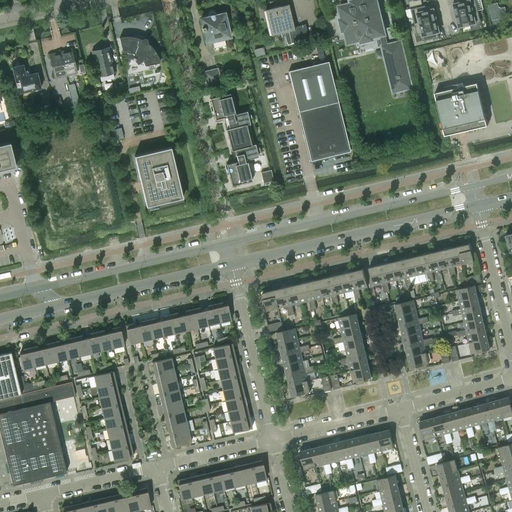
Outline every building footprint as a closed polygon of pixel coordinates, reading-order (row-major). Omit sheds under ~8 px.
[(388,45),(377,2),(375,3),(374,0),(372,1),(371,0),(364,0),(363,0),(360,0),(361,1),(354,3),(353,0),(351,1),(351,3),(344,5),(344,6),(342,8),(343,10),(340,11),(342,19),(339,19),(340,22),(343,21),(344,28),(342,29),(342,32),(345,31),(347,38),(349,38),(350,40),(352,40),(353,42),(360,40),(361,43),(363,42),(363,40),(370,38),(371,40),(373,40),(373,37),(380,36),(390,77),(392,76),(393,79),(397,78),(402,77),(401,77),(406,76),(405,73),(408,73),(400,42),(388,45)] [(454,0),(455,3),(453,4),(456,16),(478,10),(475,0),(454,0)] [(501,16),(508,14),(506,5),(500,7),(499,1),(488,4),(494,23),(502,21),(501,16)] [(288,4),(265,9),(271,36),(281,34),(282,37),(285,37),(287,44),(308,39),(305,25),(302,25),(303,28),(294,30),(288,4)] [(431,4),(411,9),(415,25),(436,20),(434,9),(432,9),(431,4)] [(478,10),(456,16),(459,27),(481,22),(478,10)] [(224,13),(200,19),(202,28),(201,28),(202,31),(203,31),(206,43),(214,41),(214,42),(223,40),(222,39),(230,37),(228,30),(229,30),(227,21),(226,21),(224,13)] [(436,20),(415,25),(417,34),(422,33),(423,41),(438,37),(437,32),(439,32),(436,20)] [(119,38),(122,52),(123,52),(124,51),(126,51),(127,51),(130,51),(128,57),(132,59),(134,61),(135,60),(138,63),(143,60),(144,62),(145,63),(145,65),(145,66),(159,63),(159,62),(158,60),(157,58),(156,55),(155,53),(153,51),(152,49),(150,48),(149,46),(147,44),(147,43),(147,42),(147,41),(147,40),(146,39),(145,39),(144,39),(143,39),(142,40),(141,40),(141,41),(140,40),(138,39),(137,39),(134,38),(133,38),(132,38),(129,38),(126,38),(124,38),(123,38),(120,38),(119,38)] [(321,45),(316,47),(318,59),(324,58),(321,45)] [(112,65),(108,47),(106,47),(104,46),(94,49),(93,50),(92,51),(96,69),(97,69),(98,72),(97,72),(98,77),(114,73),(113,68),(112,68),(112,66),(112,65)] [(264,47),(254,49),(256,57),(265,55),(264,47)] [(71,50),(60,52),(66,76),(76,73),(71,50)] [(49,55),(55,78),(66,76),(60,52),(49,55)] [(350,152),(328,62),(288,71),(310,161),(350,152)] [(12,67),(18,93),(40,88),(37,73),(29,75),(29,73),(26,71),(24,71),(23,65),(21,65),(20,64),(18,63),(16,63),(15,63),(14,65),(14,67),(12,67)] [(219,84),(216,69),(204,72),(208,87),(219,84)] [(488,125),(477,83),(435,93),(445,136),(488,125)] [(230,94),(209,99),(215,120),(226,117),(229,129),(226,130),(231,151),(234,150),(237,162),(226,164),(231,186),(252,181),(246,160),(258,157),(255,144),(251,145),(246,125),(250,124),(247,112),(235,115),(230,94)] [(78,100),(79,105),(89,103),(88,97),(78,100)] [(41,102),(43,114),(51,112),(48,100),(41,102)] [(112,129),(115,139),(124,137),(121,127),(112,129)] [(0,170),(16,166),(14,160),(9,142),(0,144),(0,170)] [(146,207),(182,198),(170,147),(134,156),(146,207)] [(54,227),(102,217),(89,159),(42,169),(54,227)] [(270,170),(260,172),(263,183),(273,181),(270,170)] [(470,243),(458,246),(462,264),(474,262),(470,243)] [(458,246),(447,249),(451,267),(454,266),(462,264),(458,246)] [(447,249),(436,251),(440,270),(449,268),(451,267),(447,249)] [(436,251),(425,254),(429,272),(432,272),(440,270),(436,251)] [(425,254),(414,257),(418,275),(426,273),(429,272),(425,254)] [(414,257),(403,259),(407,278),(410,277),(418,275),(414,257)] [(403,259),(391,262),(396,280),(404,278),(407,278),(403,259)] [(391,262),(380,265),(385,283),(387,282),(396,280),(391,262)] [(373,286),(382,283),(385,283),(380,265),(369,267),(369,268),(373,286)] [(363,269),(352,271),(356,290),(359,289),(367,287),(363,269)] [(352,271),(340,274),(345,292),(353,290),(356,290),(352,271)] [(340,274),(329,277),(334,295),(336,294),(345,292),(340,274)] [(480,274),(466,278),(467,285),(481,281),(480,274)] [(329,277),(318,279),(323,298),(331,296),(334,295),(329,277)] [(318,279),(307,282),(312,300),(314,300),(323,298),(318,279)] [(307,282),(296,284),(300,303),(309,301),(312,300),(307,282)] [(296,284),(285,287),(289,305),(292,305),(300,303),(296,284)] [(456,290),(459,301),(477,296),(475,285),(456,290)] [(285,287),(274,290),(278,308),(287,306),(289,305),(285,287)] [(267,311),(278,308),(274,290),(262,293),(267,311)] [(477,296),(459,301),(461,308),(456,309),(457,315),(462,314),(461,311),(480,307),(477,296)] [(395,304),(398,315),(416,311),(413,300),(395,304)] [(222,302),(215,304),(219,323),(231,320),(227,305),(223,306),(222,302)] [(208,309),(204,310),(208,325),(219,323),(215,304),(207,305),(208,309)] [(200,307),(192,309),(197,328),(208,325),(204,310),(200,311),(200,307)] [(461,311),(462,314),(464,322),(482,317),(480,307),(461,311)] [(186,314),(182,315),(186,331),(197,328),(192,309),(185,311),(186,314)] [(416,311),(398,315),(400,326),(419,321),(419,324),(424,323),(422,317),(418,319),(416,311)] [(177,313),(170,314),(174,333),(186,331),(182,315),(178,316),(177,313)] [(356,313),(338,318),(340,329),(359,324),(356,313)] [(164,320),(160,321),(163,336),(174,333),(170,314),(163,316),(164,320)] [(482,317),(464,322),(466,329),(461,330),(462,336),(467,335),(466,332),(485,328),(482,317)] [(155,318),(148,320),(152,339),(163,336),(160,321),(156,322),(155,318)] [(141,325),(138,326),(141,341),(152,339),(148,320),(141,321),(141,325)] [(281,321),(267,325),(269,332),(283,328),(281,321)] [(419,321),(400,326),(403,336),(421,332),(419,324),(419,321)] [(125,325),(130,344),(141,341),(138,326),(134,327),(133,323),(125,325)] [(340,329),(342,337),(343,339),(361,335),(359,324),(340,329)] [(113,332),(109,333),(112,348),(124,345),(119,326),(112,328),(113,332)] [(295,328),(277,332),(279,343),(298,339),(295,328)] [(485,328),(466,332),(467,335),(469,343),(487,338),(485,328)] [(104,330),(97,332),(101,351),(112,348),(109,333),(105,334),(104,330)] [(90,337),(86,338),(90,353),(101,351),(97,332),(89,333),(90,337)] [(421,332),(403,336),(405,347),(424,342),(424,345),(429,344),(427,338),(423,340),(421,332)] [(82,335),(74,337),(79,356),(90,353),(86,338),(83,339),(82,335)] [(361,335),(343,339),(342,337),(338,338),(339,343),(344,342),(345,350),(364,345),(361,335)] [(68,342),(64,343),(68,359),(79,356),(74,337),(67,339),(68,342)] [(487,338),(469,343),(471,353),(474,353),(475,356),(482,354),(481,351),(490,349),(487,338)] [(298,339),(279,343),(282,354),(300,349),(301,352),(305,351),(304,346),(299,347),(298,339)] [(59,341),(52,342),(56,361),(68,359),(64,343),(60,344),(59,341)] [(46,348),(42,349),(45,364),(56,361),(52,342),(45,344),(46,348)] [(424,342),(405,347),(408,357),(426,353),(424,345),(424,342)] [(212,348),(215,359),(234,354),(231,343),(212,348)] [(345,350),(347,358),(348,360),(366,356),(364,345),(345,350)] [(37,346),(30,348),(34,367),(45,364),(42,349),(38,349),(37,346)] [(459,360),(455,346),(449,347),(452,361),(459,360)] [(19,354),(23,369),(34,367),(30,348),(23,349),(23,353),(19,354)] [(450,362),(446,348),(439,349),(443,364),(450,362)] [(300,349),(282,354),(284,364),(303,360),(301,352),(300,349)] [(0,354),(0,433),(12,484),(12,485),(65,472),(65,473),(66,472),(49,402),(75,396),(71,382),(21,394),(11,352),(0,354)] [(426,353),(408,357),(410,368),(419,366),(420,369),(427,367),(426,364),(429,364),(426,353)] [(234,354),(215,359),(217,369),(236,365),(234,354)] [(366,356),(348,360),(347,358),(343,359),(344,364),(349,363),(350,371),(369,367),(366,356)] [(151,362),(154,373),(173,369),(171,358),(151,362)] [(303,360),(284,364),(287,375),(305,370),(306,373),(310,372),(309,367),(304,368),(303,360)] [(236,365),(217,369),(220,380),(239,375),(236,365)] [(369,367),(350,371),(353,382),(356,381),(357,384),(364,382),(363,379),(371,377),(369,367)] [(173,369),(154,373),(156,384),(176,379),(173,369)] [(305,370),(287,375),(289,385),(308,381),(306,373),(305,370)] [(93,376),(96,387),(115,382),(112,371),(93,376)] [(334,389),(340,388),(337,374),(330,375),(334,389)] [(239,375),(220,380),(222,390),(241,386),(239,375)] [(328,376),(321,378),(324,392),(331,390),(328,376)] [(176,379),(156,384),(159,394),(178,390),(176,379)] [(308,381),(289,385),(292,396),(300,394),(301,397),(308,396),(307,392),(310,392),(308,381)] [(115,382),(96,387),(99,397),(118,393),(115,382)] [(241,386),(222,390),(225,401),(244,396),(241,386)] [(178,390),(159,394),(161,405),(181,400),(178,390)] [(118,393),(99,397),(101,408),(120,403),(118,393)] [(244,396),(225,401),(227,411),(246,407),(244,396)] [(511,410),(508,397),(497,400),(502,418),(511,415),(511,410)] [(181,400),(161,405),(164,415),(183,411),(181,400)] [(497,400),(486,403),(491,421),(488,422),(490,426),(495,425),(494,420),(502,418),(497,400)] [(120,403),(101,408),(104,418),(123,414),(120,403)] [(486,403),(475,406),(480,424),(488,422),(491,421),(486,403)] [(475,406),(464,409),(469,427),(466,428),(468,432),(473,431),(472,426),(480,424),(475,406)] [(246,407),(227,411),(230,422),(249,417),(246,407)] [(464,409),(453,412),(458,430),(466,428),(469,427),(464,409)] [(183,411),(164,415),(166,426),(186,421),(183,411)] [(453,412),(442,415),(447,433),(444,434),(446,438),(451,437),(450,433),(458,430),(453,412)] [(123,414),(104,418),(106,429),(125,424),(123,414)] [(447,433),(442,415),(431,418),(436,436),(444,434),(447,433)] [(249,417),(230,422),(232,433),(251,428),(249,417)] [(425,439),(436,436),(431,418),(420,421),(425,439)] [(186,421),(166,426),(169,436),(188,432),(186,421)] [(125,424),(106,429),(108,439),(128,435),(125,424)] [(389,429),(378,432),(382,450),(394,448),(389,429)] [(188,432),(169,436),(172,447),(191,443),(188,432)] [(378,432),(367,435),(371,453),(368,454),(369,458),(375,457),(374,452),(382,450),(378,432)] [(128,435),(108,439),(111,450),(130,445),(128,435)] [(367,435),(355,437),(360,456),(368,454),(371,453),(367,435)] [(355,437),(344,440),(349,458),(346,459),(347,463),(353,462),(352,458),(360,456),(355,437)] [(344,440),(333,443),(338,461),(346,459),(349,458),(344,440)] [(333,443),(322,446),(327,464),(324,464),(325,469),(330,468),(329,463),(338,461),(333,443)] [(511,443),(498,447),(501,458),(511,454),(511,443)] [(130,445),(111,450),(114,461),(133,456),(130,445)] [(327,464),(322,446),(311,448),(316,467),(324,464),(327,464)] [(304,469),(316,467),(311,448),(300,451),(304,469)] [(429,464),(443,460),(441,453),(427,457),(429,464)] [(511,454),(501,458),(503,466),(498,467),(500,472),(504,471),(503,468),(511,465),(511,454)] [(437,464),(440,475),(458,470),(455,459),(437,464)] [(261,460),(250,463),(255,482),(266,479),(261,460)] [(250,463),(240,465),(244,484),(255,482),(250,463)] [(400,464),(386,467),(388,474),(402,471),(400,464)] [(240,465),(229,468),(234,487),(244,484),(240,465)] [(511,465),(503,468),(504,471),(506,479),(511,477),(511,465)] [(229,468),(219,470),(223,489),(234,487),(229,468)] [(219,470),(208,473),(213,492),(223,489),(219,470)] [(458,470),(440,475),(443,485),(461,480),(461,483),(466,482),(464,476),(460,478),(458,470)] [(208,473),(198,475),(202,494),(213,492),(208,473)] [(198,475),(187,478),(192,497),(202,494),(198,475)] [(377,479),(379,490),(398,486),(395,475),(377,479)] [(181,499),(192,497),(187,478),(176,480),(181,499)] [(461,480),(443,485),(445,496),(464,491),(461,483),(461,480)] [(321,490),(320,484),(306,487),(307,494),(321,490)] [(398,486),(379,490),(381,498),(377,499),(378,504),(383,503),(382,501),(400,496),(398,486)] [(146,488),(135,490),(139,509),(150,507),(146,488)] [(135,490),(124,493),(129,511),(139,509),(135,490)] [(315,494),(318,505),(336,501),(334,490),(315,494)] [(464,491),(445,496),(448,506),(466,501),(467,504),(472,503),(470,497),(466,498),(464,491)] [(124,493),(114,495),(117,511),(128,511),(129,511),(124,493)] [(117,511),(114,495),(103,498),(106,511),(117,511)] [(400,496),(382,501),(383,503),(385,511),(403,507),(400,496)] [(106,511),(103,498),(93,500),(95,511),(106,511)] [(95,511),(93,500),(82,503),(84,511),(95,511)] [(336,501),(318,505),(319,511),(335,511),(339,511),(343,511),(343,508),(338,509),(336,501)] [(466,501),(448,506),(449,511),(467,511),(469,511),(467,504),(466,501)] [(250,507),(250,511),(271,511),(269,502),(250,507)] [(84,511),(82,503),(72,505),(73,511),(84,511)]
